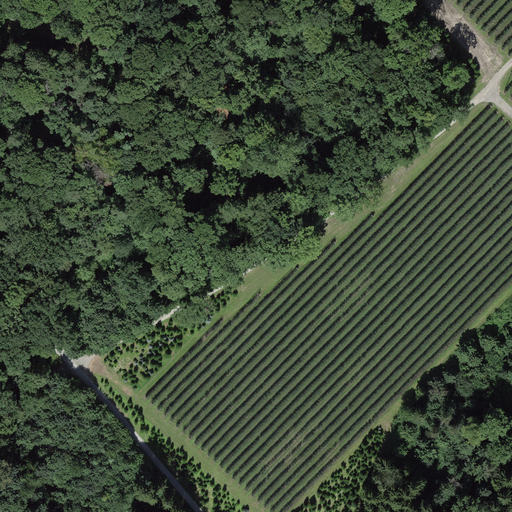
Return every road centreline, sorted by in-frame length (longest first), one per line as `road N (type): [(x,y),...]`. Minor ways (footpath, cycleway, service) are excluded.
road 1 (track): [(0,406),(201,300),(267,256),(367,211),(511,74)]
road 2 (track): [(200,511),(0,283)]
